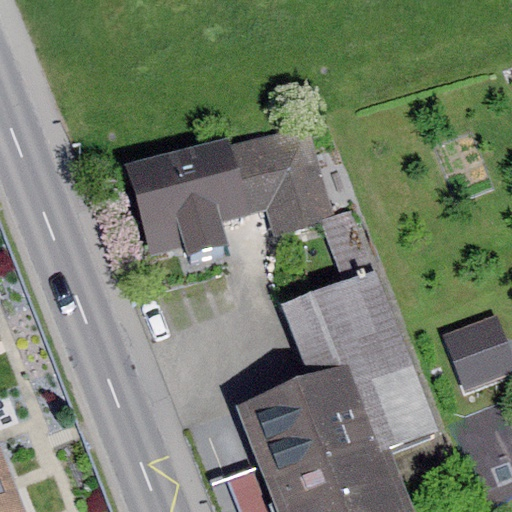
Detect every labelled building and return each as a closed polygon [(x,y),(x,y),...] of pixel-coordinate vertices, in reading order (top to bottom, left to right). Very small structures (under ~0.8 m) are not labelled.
[(306,138),(133,184),(150,244),(182,234),(191,266),(224,258),(216,224),(244,218),(244,215),(272,208),(281,237),(327,226),(352,292),(375,283),(349,217),(331,224),(306,138)] [(247,423),(282,511),(401,511),(381,459),(435,438),(375,283),(352,292),(291,316),(322,394),(247,423)] [(471,356),(488,397),(511,387),(511,360),(504,342),(471,356)] [(270,511),(253,469),(227,480),(239,511),(270,511)] [(0,511),(9,511),(0,486),(0,511)]
